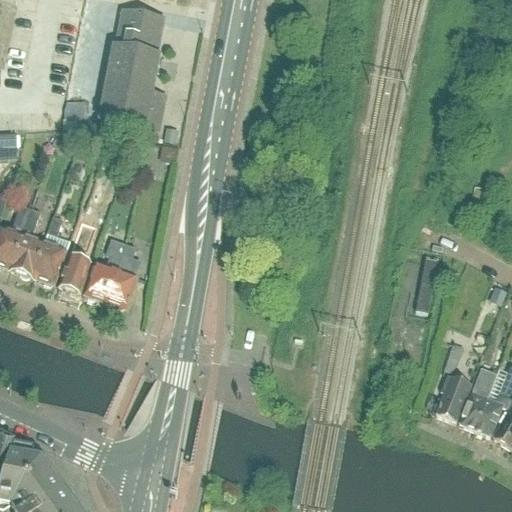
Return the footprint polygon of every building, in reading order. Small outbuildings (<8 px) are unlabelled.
[(144,134),(157,137),(164,102),(150,99),(158,62),(155,62),(162,25),(121,17),(114,53),(111,53),(97,127),(144,136),(144,134)] [(0,140),(0,154),(15,154),(15,140),(0,140)] [(485,196),(473,194),(470,213),(471,214),(482,215),(484,202),(485,196)] [(0,272),(7,275),(27,221),(19,218),(12,239),(0,234),(0,272)] [(31,284),(31,283),(43,250),(42,250),(29,245),(36,224),(27,221),(7,275),(8,275),(8,276),(19,280),(21,283),(25,284),(28,283),(31,284)] [(43,250),(31,283),(41,287),(42,290),(48,292),(51,290),(53,291),(65,258),(69,248),(55,243),(61,226),(52,223),(42,250),(43,250)] [(76,266),(84,241),(75,238),(67,263),(57,292),(68,296),(68,299),(74,301),(76,299),(79,300),(90,270),(76,266)] [(115,277),(104,308),(114,312),(115,314),(120,316),(122,315),(125,316),(136,284),(124,280),(133,256),(123,253),(114,277),(115,277)] [(436,267),(424,265),(414,317),(426,319),(436,267)] [(93,305),(104,308),(115,277),(114,277),(93,270),(82,301),(86,302),(86,305),(91,306),(93,305)] [(439,398),(442,400),(434,422),(454,429),(469,390),(450,383),(462,354),(452,350),(441,380),(445,382),(439,398)] [(480,375),(457,431),(473,437),(488,398),(489,398),(496,382),(480,375)] [(488,398),(473,437),(488,443),(501,412),(504,414),(511,395),(511,375),(511,376),(501,402),(498,401),(495,407),(491,406),(493,400),(489,398),(488,398)] [(511,395),(504,414),(491,445),(511,456),(511,453),(511,395)] [(0,484),(12,447),(0,441),(0,484)] [(71,511),(33,458),(10,454),(0,484),(0,510),(9,511),(14,508),(16,511),(71,511)]
